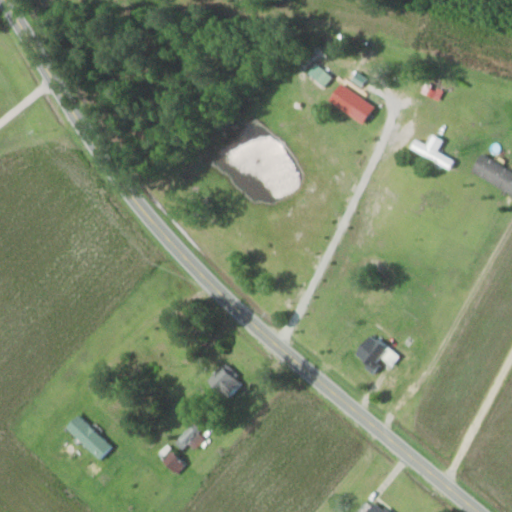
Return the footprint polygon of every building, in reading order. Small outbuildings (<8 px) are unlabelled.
[(330,85),(337,74),(319,62),(312,72),(330,85)] [(382,107),(349,81),(336,98),(369,123),(382,107)] [(511,165),(487,154),(479,172),(511,188),(511,165)] [(361,355),(378,366),(384,357),(398,366),(406,354),(376,333),(361,355)] [(232,400),(249,385),(229,364),(213,379),(232,400)] [(72,426),(105,459),(117,446),(84,414),(72,426)] [(178,441),(187,450),(211,426),(203,417),(178,441)] [(181,472),(191,464),(173,443),(163,452),(181,472)] [(396,511),(379,501),(371,511),(396,511)]
